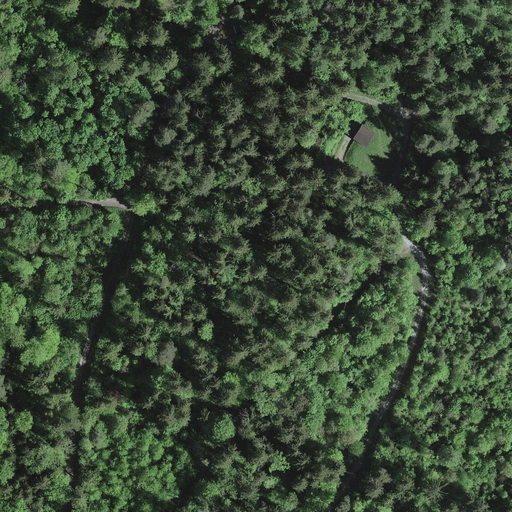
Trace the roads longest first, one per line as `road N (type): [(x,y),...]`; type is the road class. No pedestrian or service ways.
road 1 (track): [(409,247),(267,376),(163,511)]
road 2 (track): [(62,511),(78,380),(131,202)]
road 3 (track): [(336,511),(416,339),(429,276),(409,247)]
road 4 (track): [(396,196),(333,165),(131,202)]
road 5 (track): [(131,202),(183,65),(238,0)]
road 6 (track): [(209,34),(345,94),(392,105),(408,120)]
road 7 (track): [(0,207),(131,202)]
